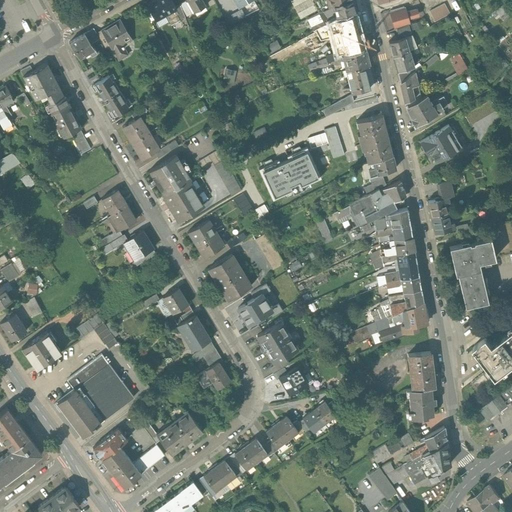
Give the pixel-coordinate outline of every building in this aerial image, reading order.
[(166,14),(157,0),(155,0),(146,5),(155,20),(166,14)] [(176,9),(170,0),(157,0),(166,14),(176,9)] [(186,0),(187,3),(188,2),(191,9),(197,6),(201,4),(198,0),(186,0)] [(253,0),(229,0),(223,4),(225,8),(220,11),(227,26),(259,10),(253,0)] [(290,0),(301,18),(319,8),(314,0),(290,0)] [(314,0),(321,11),(328,7),(326,0),(314,0)] [(351,0),(350,0),(332,5),(334,10),(336,18),(355,13),(351,0)] [(186,1),(179,4),(185,17),(192,14),(186,1)] [(435,21),(451,14),(446,3),(430,9),(435,21)] [(321,11),(318,12),(321,16),(310,22),(314,30),(324,24),(329,22),(329,21),(326,15),(331,13),(331,11),(334,10),(332,5),(328,7),(321,11)] [(404,7),(390,11),(395,30),(409,24),(407,19),(417,15),(415,10),(406,13),(404,7)] [(355,13),(336,18),(329,21),(329,22),(331,28),(338,24),(340,32),(359,27),(355,13)] [(120,20),(108,27),(109,29),(103,32),(110,45),(119,59),(128,54),(122,44),(129,39),(130,40),(131,40),(120,20)] [(329,22),(324,24),(326,34),(329,33),(330,35),(332,34),(331,28),(329,22)] [(400,29),(402,34),(411,32),(409,26),(400,29)] [(97,35),(93,28),(88,31),(94,41),(99,38),(97,35)] [(110,45),(103,32),(97,35),(99,38),(105,48),(110,45)] [(85,34),(69,42),(82,62),(88,59),(85,54),(89,51),(92,56),(97,53),(85,34)] [(407,36),(388,42),(393,57),(408,51),(405,40),(408,39),(407,36)] [(277,40),(269,44),(271,51),(280,47),(277,40)] [(364,46),(332,54),(334,60),(343,58),(346,70),(367,64),(368,64),(364,46)] [(408,51),(393,57),(400,82),(413,71),(414,71),(408,51)] [(456,57),(457,63),(454,63),(455,70),(466,68),(464,56),(456,57)] [(88,59),(82,62),(87,70),(93,66),(88,59)] [(64,96),(47,63),(32,71),(23,76),(27,85),(30,83),(32,88),(31,88),(36,99),(46,94),(50,103),(64,96)] [(346,70),(342,70),(343,76),(346,75),(351,92),(369,88),(369,87),(373,86),(367,64),(346,70)] [(30,66),(20,71),(23,76),(32,71),(30,66)] [(413,71),(400,82),(404,102),(419,95),(413,71)] [(126,101),(113,80),(112,81),(109,75),(91,86),(95,92),(97,90),(102,98),(100,99),(103,104),(105,103),(110,111),(107,112),(111,118),(128,107),(125,101),(126,101)] [(444,84),(438,88),(441,93),(447,89),(444,84)] [(5,86),(0,88),(0,106),(7,119),(8,119),(9,118),(12,116),(5,104),(13,99),(5,86)] [(30,103),(23,93),(18,96),(25,106),(30,103)] [(352,94),(328,107),(331,114),(353,102),(352,94)] [(426,94),(405,106),(412,118),(411,119),(414,124),(419,121),(421,124),(430,119),(428,116),(448,105),(443,96),(430,103),(426,94)] [(64,96),(50,103),(47,104),(52,114),(55,112),(68,105),(69,105),(64,96)] [(490,98),(465,114),(477,134),(503,118),(490,98)] [(80,128),(68,105),(55,112),(58,117),(53,120),(58,128),(59,127),(64,136),(70,133),(80,128)] [(143,105),(132,112),(136,117),(147,110),(143,105)] [(0,106),(0,122),(3,129),(11,124),(8,119),(7,119),(0,106)] [(381,114),(356,121),(361,141),(359,141),(361,150),(364,149),(367,163),(391,155),(381,114)] [(140,118),(135,121),(134,119),(122,127),(125,132),(127,131),(133,142),(148,133),(143,124),(140,118)] [(448,125),(419,142),(427,156),(430,154),(435,163),(461,147),(448,125)] [(334,127),(323,130),(331,158),(342,155),(334,127)] [(80,128),(70,133),(75,143),(85,138),(80,128)] [(148,133),(133,142),(139,153),(138,154),(141,159),(153,152),(152,150),(157,147),(154,141),(148,133)] [(85,138),(75,144),(81,154),(90,148),(85,138)] [(167,145),(156,151),(160,157),(171,150),(167,145)] [(278,160),(258,169),(272,200),(291,191),(293,195),(303,190),(301,186),(320,178),(306,147),(287,156),(288,159),(279,163),(278,160)] [(218,150),(199,161),(205,171),(223,159),(218,150)] [(12,153),(0,159),(0,174),(20,163),(12,153)] [(176,154),(148,171),(163,196),(188,181),(191,179),(187,172),(190,171),(183,160),(180,162),(176,154)] [(391,155),(367,163),(369,169),(368,169),(370,177),(381,173),(395,169),(391,155)] [(32,193),(39,188),(28,173),(21,178),(32,193)] [(381,173),(370,177),(372,185),(364,187),(366,194),(378,188),(385,184),(381,173)] [(384,193),(381,195),(378,188),(370,192),(378,208),(392,202),(405,195),(400,180),(382,189),(384,193)] [(440,198),(426,201),(430,217),(447,213),(445,202),(447,201),(446,197),(452,195),(448,180),(436,183),(440,198)] [(188,181),(163,196),(179,221),(203,206),(188,181)] [(117,189),(101,199),(111,214),(127,204),(117,189)] [(370,192),(348,203),(349,205),(350,205),(352,209),(359,205),(361,210),(362,210),(362,211),(366,220),(367,220),(367,221),(394,208),(392,202),(378,208),(370,192)] [(243,193),(233,199),(239,209),(249,204),(243,193)] [(94,196),(83,203),(86,208),(97,202),(94,196)] [(111,214),(107,216),(116,232),(136,220),(127,204),(111,214)] [(349,205),(334,212),(337,219),(346,215),(345,214),(350,212),(357,226),(367,221),(367,220),(366,220),(362,211),(362,210),(361,210),(359,205),(352,209),(350,205),(349,205)] [(398,210),(389,214),(389,213),(385,214),(385,218),(375,220),(377,230),(409,223),(407,208),(398,210)] [(447,213),(430,217),(434,232),(454,228),(452,222),(450,223),(449,218),(447,213)] [(330,239),(321,218),(316,220),(323,238),(322,238),(324,242),(330,239)] [(209,219),(188,232),(196,245),(217,233),(209,219)] [(409,223),(377,230),(378,236),(390,234),(392,232),(394,239),(412,236),(409,223)] [(466,225),(456,227),(458,233),(467,231),(466,225)] [(127,240),(122,242),(128,252),(131,250),(136,258),(153,248),(143,230),(127,240)] [(217,233),(196,245),(204,257),(224,245),(217,233)] [(275,249),(266,233),(255,240),(264,255),(275,249)] [(113,241),(102,247),(106,253),(122,242),(127,240),(124,234),(113,241)] [(109,235),(99,241),(102,247),(113,241),(109,235)] [(412,236),(394,239),(395,246),(380,249),(381,255),(396,253),(414,249),(412,236)] [(237,237),(227,243),(230,248),(240,242),(237,237)] [(490,238),(449,247),(455,274),(457,274),(464,306),(487,301),(478,263),(495,259),(490,238)] [(380,248),(372,251),(373,261),(377,259),(381,257),(381,255),(380,249),(380,248)] [(284,263),(275,249),(264,255),(272,270),(284,263)] [(414,249),(396,253),(397,258),(397,260),(394,261),(395,266),(416,262),(414,249)] [(396,253),(381,255),(381,257),(377,259),(378,260),(382,260),(383,264),(386,264),(385,261),(394,260),(397,258),(396,253)] [(231,254),(208,269),(218,284),(241,270),(231,254)] [(416,262),(395,266),(396,270),(399,270),(399,272),(400,278),(418,275),(416,262)] [(10,264),(0,269),(0,270),(7,283),(18,276),(10,264)] [(241,270),(218,284),(228,300),(251,286),(241,270)] [(397,272),(387,274),(387,272),(384,272),(386,281),(400,278),(399,272),(397,272)] [(418,275),(400,278),(401,284),(403,291),(420,288),(418,275)] [(400,278),(386,281),(387,291),(390,290),(389,287),(399,286),(399,285),(401,284),(400,278)] [(37,292),(37,283),(29,282),(28,292),(37,292)] [(250,293),(253,298),(261,294),(262,296),(270,291),(266,284),(250,293)] [(1,285),(0,286),(0,307),(11,301),(1,285)] [(178,288),(162,297),(172,312),(187,303),(178,288)] [(397,292),(397,293),(397,295),(400,295),(400,296),(403,296),(404,302),(389,305),(391,314),(402,310),(423,301),(421,288),(420,288),(403,291),(400,292),(397,292)] [(156,294),(141,302),(145,308),(159,300),(156,294)] [(253,298),(237,308),(247,325),(269,312),(271,311),(270,309),(262,296),(261,294),(253,298)] [(34,296),(24,301),(32,316),(41,312),(34,296)] [(423,301),(402,310),(404,324),(402,324),(402,331),(417,329),(417,324),(422,323),(426,319),(424,310),(423,301)] [(271,311),(269,312),(272,317),(282,311),(278,304),(270,309),(271,311)] [(389,305),(382,306),(384,318),(391,314),(389,305)] [(191,309),(181,316),(184,321),(194,314),(191,309)] [(384,318),(374,322),(378,332),(382,342),(403,333),(402,331),(402,324),(404,324),(402,310),(391,314),(384,318)] [(14,313),(0,322),(11,340),(25,331),(14,313)] [(97,313),(72,331),(78,340),(103,323),(97,313)] [(210,340),(194,314),(184,321),(177,325),(182,333),(184,332),(195,349),(210,340)] [(354,342),(378,332),(374,322),(350,332),(354,342)] [(117,342),(103,323),(94,330),(104,344),(105,344),(108,348),(117,342)] [(295,346),(282,325),(278,328),(275,324),(270,328),(269,327),(264,330),(264,331),(257,335),(260,342),(264,348),(266,351),(266,352),(270,358),(274,364),(282,359),(282,360),(287,357),(287,356),(293,352),(290,348),(295,346)] [(258,326),(249,331),(252,336),(261,331),(258,326)] [(511,330),(493,345),(487,337),(474,347),(490,368),(470,383),(479,395),(499,380),(496,376),(511,364),(511,330)] [(36,369),(61,352),(47,331),(22,349),(36,369)] [(210,343),(192,356),(196,361),(214,348),(210,343)] [(214,348),(203,356),(211,367),(218,362),(219,363),(222,360),(214,348)] [(430,352),(408,354),(412,389),(431,388),(434,387),(430,352)] [(67,379),(72,386),(75,383),(78,386),(57,401),(82,435),(134,397),(102,353),(67,379)] [(211,367),(197,376),(202,384),(211,377),(218,388),(230,380),(219,363),(218,362),(211,367)] [(279,363),(270,369),(273,374),(282,368),(279,363)] [(302,377),(296,367),(286,373),(279,377),(279,378),(289,394),(303,385),(305,387),(313,382),(308,374),(302,377)] [(282,368),(273,374),(276,380),(279,378),(279,377),(286,373),(283,368),(282,368)] [(385,397),(364,372),(356,379),(376,404),(385,397)] [(172,380),(158,390),(164,399),(178,389),(172,380)] [(511,384),(511,385),(511,386),(491,400),(500,412),(508,406),(507,404),(510,402),(511,404),(511,384)] [(412,389),(410,389),(411,397),(409,397),(410,412),(412,412),(413,419),(427,418),(427,415),(433,415),(432,404),(435,404),(435,398),(432,398),(431,388),(412,389)] [(328,405),(324,401),(313,409),(324,423),(335,415),(328,405)] [(340,411),(333,402),(328,405),(335,415),(340,411)] [(27,437),(6,408),(0,412),(0,435),(11,449),(11,450),(27,437)] [(324,423),(313,409),(302,417),(303,419),(311,429),(313,431),(324,423)] [(158,434),(157,435),(160,440),(171,455),(172,454),(185,444),(186,444),(185,443),(189,441),(190,441),(190,440),(201,432),(202,432),(202,431),(188,412),(158,434)] [(292,424),(286,416),(275,423),(287,440),(297,432),(298,432),(292,424)] [(311,429),(303,419),(298,423),(304,430),(306,432),(311,429)] [(158,434),(148,420),(141,424),(155,443),(160,440),(157,435),(158,434)] [(298,423),(297,420),(292,424),(298,432),(297,432),(299,434),(304,430),(298,423)] [(275,423),(265,431),(271,440),(277,447),(287,440),(275,423)] [(428,445),(409,455),(412,461),(446,442),(444,427),(420,441),(421,444),(426,441),(428,445)] [(117,428),(92,448),(93,449),(93,451),(94,453),(96,455),(98,457),(100,458),(101,459),(118,445),(119,446),(126,440),(117,428)] [(407,434),(391,444),(389,441),(369,454),(375,463),(412,442),(407,434)] [(0,457),(0,483),(7,478),(26,464),(40,453),(27,437),(11,450),(11,449),(0,457)] [(262,447),(255,438),(245,446),(256,462),(267,454),(262,447)] [(271,440),(266,443),(273,453),(278,449),(277,447),(271,440)] [(407,464),(403,466),(409,475),(415,484),(428,476),(431,481),(439,477),(436,472),(450,464),(446,442),(412,461),(407,464)] [(273,453),(266,443),(262,447),(267,454),(269,456),(273,453)] [(156,444),(145,452),(153,463),(164,455),(156,444)] [(118,445),(101,459),(123,487),(153,463),(145,452),(132,463),(119,446),(118,445)] [(245,446),(234,454),(242,464),(246,469),(256,462),(245,446)] [(234,453),(229,456),(234,464),(237,468),(242,464),(234,454),(234,453)] [(409,455),(404,458),(407,464),(412,461),(409,455)] [(230,468),(224,460),(213,467),(225,483),(235,476),(236,476),(230,468)] [(237,468),(234,464),(230,468),(236,476),(235,476),(237,477),(242,474),(237,468)] [(403,466),(384,476),(390,485),(409,475),(403,466)] [(225,483),(213,467),(203,475),(209,483),(215,491),(225,483)] [(384,476),(379,468),(368,476),(387,500),(396,493),(390,485),(384,476)] [(511,470),(511,469),(503,475),(511,487),(511,486),(511,470)] [(195,485),(192,481),(180,490),(190,504),(190,503),(202,494),(195,485)] [(208,492),(200,481),(195,485),(202,494),(203,496),(208,492)] [(215,491),(209,483),(204,487),(211,496),(216,492),(215,491)] [(64,486),(53,494),(52,494),(48,497),(48,498),(37,506),(39,507),(41,511),(69,511),(78,505),(64,486)] [(492,501),(483,489),(475,495),(486,511),(490,511),(495,509),(493,506),(491,508),(488,504),(492,501)] [(180,490),(168,499),(176,511),(179,511),(190,504),(180,490),(179,490),(180,490)] [(486,511),(475,495),(466,501),(474,511),(486,511)] [(176,511),(168,499),(155,508),(157,511),(176,511)] [(409,511),(402,502),(389,511),(409,511)]
